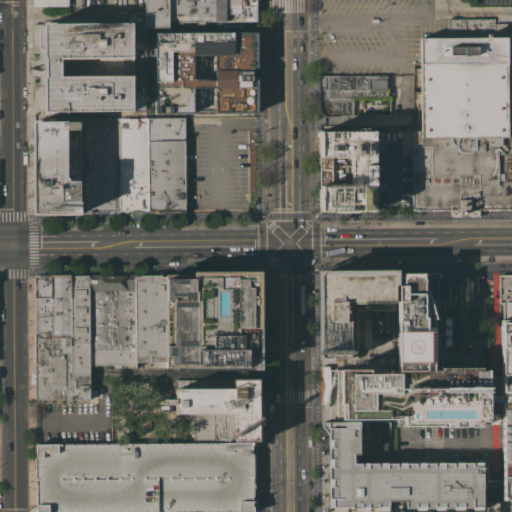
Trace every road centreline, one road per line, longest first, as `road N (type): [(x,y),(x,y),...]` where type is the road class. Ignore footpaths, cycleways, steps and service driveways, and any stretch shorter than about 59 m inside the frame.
road 1 (residential): [(13,245),(16,0)]
road 2 (residential): [(15,424),(13,245)]
road 3 (secondary): [(289,511),(289,350)]
road 4 (secondary): [(132,244),(289,241)]
road 5 (secondary): [(289,241),(437,241)]
road 6 (secondary): [(288,135),(286,0)]
